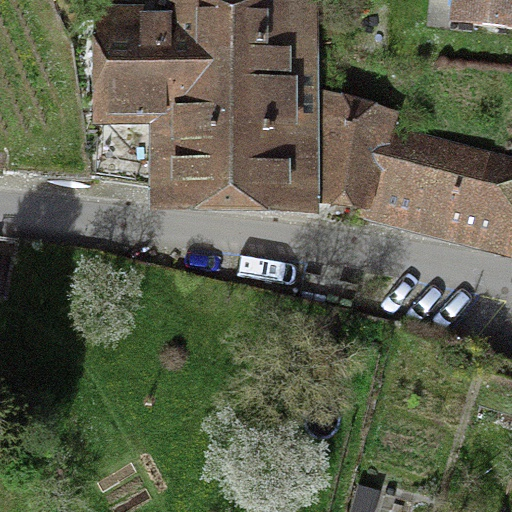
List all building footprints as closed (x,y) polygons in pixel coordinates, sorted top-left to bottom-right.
[(511,0),(453,0),(452,17),(511,22),(511,0)] [(296,6),(96,9),(97,112),(164,118),(162,197),(300,205),(305,187),(293,187),(296,6)] [(361,202),(391,133),(320,115),(320,195),(361,202)] [(511,162),(391,133),(361,202),(360,210),(497,245),(511,201),(511,162)] [(461,413),(511,430),(511,363),(479,352),(461,413)]
